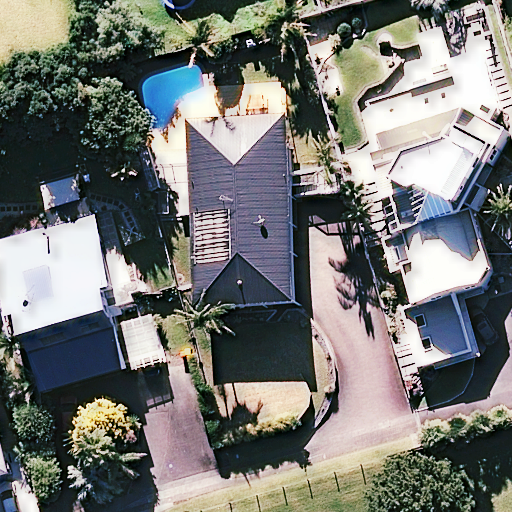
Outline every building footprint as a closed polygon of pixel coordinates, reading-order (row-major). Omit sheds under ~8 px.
[(434,121),(421,85),(369,104),(383,140),(434,121)] [(194,120),(155,169),(157,216),(195,214),(200,302),(297,297),(288,115),(194,120)] [(478,354),(460,292),(494,282),(465,201),(483,175),(488,167),(492,161),(498,153),(456,124),(445,140),(406,153),(391,184),(406,228),(395,230),(417,299),(401,304),(421,371),(478,354)] [(115,302),(146,294),(125,215),(99,222),(96,213),(55,225),(0,239),(0,250),(24,338),(32,335),(46,386),(163,354),(152,313),(121,322),(115,302)] [(0,470),(17,465),(0,410),(0,470)]
